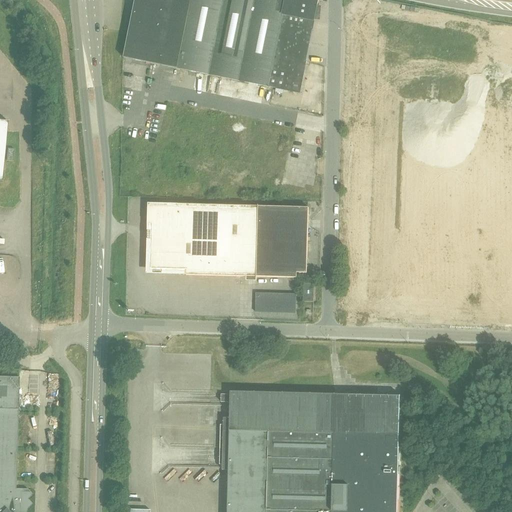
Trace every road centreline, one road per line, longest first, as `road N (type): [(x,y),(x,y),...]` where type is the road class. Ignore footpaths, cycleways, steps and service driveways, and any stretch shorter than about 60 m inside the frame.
road 1 (unclassified): [(327,331),(334,0)]
road 2 (tertiary): [(73,0),(95,216),(91,328)]
road 3 (tertiary): [(103,325),(108,203),(92,0)]
road 4 (unclassified): [(327,331),(103,325)]
road 5 (unclassified): [(74,511),(77,381),(57,347),(91,328)]
road 6 (tertiary): [(98,511),(103,325)]
road 7 (unclassified): [(511,338),(327,331)]
road 8 (tertiary): [(91,328),(86,511)]
